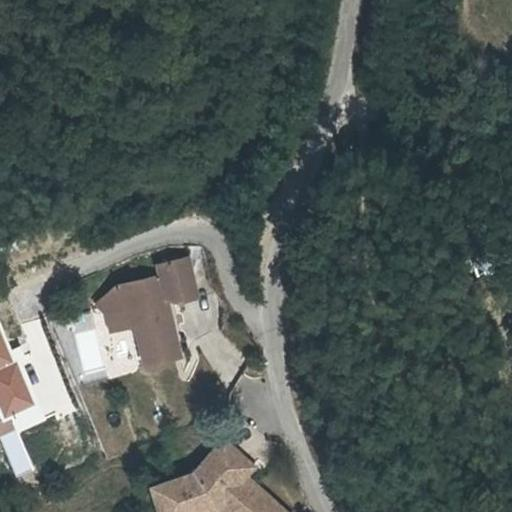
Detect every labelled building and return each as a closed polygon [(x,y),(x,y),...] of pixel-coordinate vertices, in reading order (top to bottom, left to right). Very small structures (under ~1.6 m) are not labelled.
[(124,299),(129,317),(133,316),(144,356),(182,346),(169,298),(163,294),(168,289),(173,294),(199,286),(187,244),(159,254),(160,263),(114,275),(94,292),(106,305),(124,299)] [(463,274),(477,267),(470,252),(456,259),(463,274)] [(480,273),(462,281),(470,299),(487,291),(480,273)] [(124,299),(106,305),(111,321),(129,317),(124,299)] [(52,323),(81,388),(114,373),(85,308),(52,323)] [(0,411),(4,420),(37,406),(18,362),(16,363),(0,326),(0,411)] [(148,477),(159,511),(179,511),(215,500),(228,511),(291,511),(293,510),(258,479),(253,484),(241,471),(254,458),(221,429),(193,462),(148,477)]
